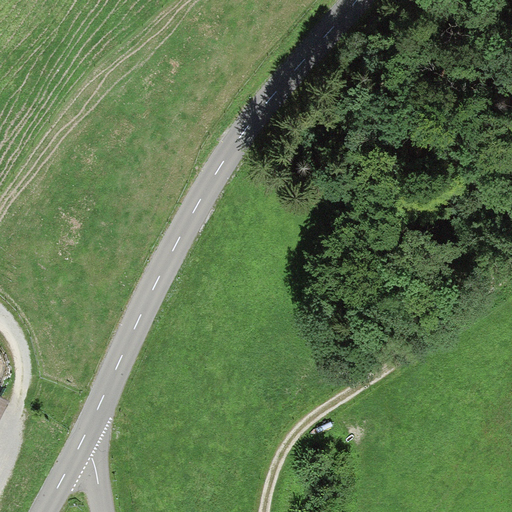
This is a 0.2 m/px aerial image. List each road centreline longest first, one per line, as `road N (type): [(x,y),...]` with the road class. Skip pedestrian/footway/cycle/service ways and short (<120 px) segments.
road 1 (tertiary): [(358,0),(239,135),(79,447)]
road 2 (track): [(511,271),(340,392),(282,456),(268,511)]
